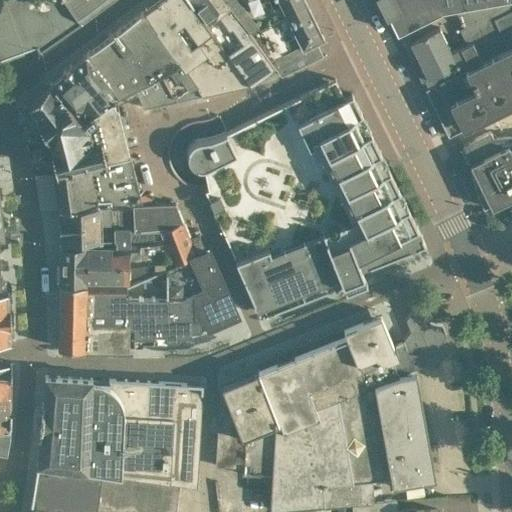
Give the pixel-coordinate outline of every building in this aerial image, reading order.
[(81,18),(106,0),(0,0),(0,59),(24,51),(23,47),(36,42),(40,47),(81,18)] [(176,100),(250,83),(226,49),(206,20),(191,0),(154,0),(144,8),(157,25),(154,27),(181,62),(161,72),(176,100)] [(191,0),(206,20),(226,49),(250,83),(271,68),(274,65),(260,46),(240,19),(226,0),(191,0)] [(250,15),(278,0),(226,0),(240,19),(250,15)] [(278,0),(250,15),(240,19),(260,46),(265,43),(314,17),(306,0),(278,0)] [(381,0),(396,31),(442,9),(453,7),(491,0),(381,0)] [(425,88),(437,113),(448,135),(481,119),(511,103),(511,0),(491,0),(453,7),(471,41),(451,52),(438,27),(428,32),(410,40),(421,62),(413,65),(421,81),(428,77),(432,84),(425,88)] [(134,86),(161,72),(181,62),(154,27),(157,25),(144,8),(95,44),(85,53),(119,93),(134,86)] [(314,17),(265,43),(260,46),(274,65),(282,75),(323,54),(316,40),(324,36),(314,17)] [(99,105),(116,95),(119,93),(85,53),(71,64),(71,63),(70,65),(94,93),(90,96),(99,105)] [(80,117),(99,105),(90,96),(94,93),(70,65),(49,82),(80,117)] [(161,72),(134,86),(137,92),(136,93),(142,106),(176,100),(161,72)] [(274,308),(276,307),(284,304),(343,281),(344,284),(345,287),(355,284),(366,279),(363,271),(366,270),(363,264),(371,261),(424,240),(422,235),(421,233),(403,196),(398,186),(389,168),(385,159),(380,149),(371,132),(370,130),(366,122),(366,121),(352,92),(344,96),(335,77),(223,132),(212,136),(201,138),(195,140),(191,143),(188,148),(187,155),(191,162),(197,166),(204,166),(206,177),(208,187),(205,188),(257,306),(258,308),(260,313),(274,308)] [(129,151),(117,102),(117,101),(116,95),(99,105),(80,117),(49,82),(47,84),(27,104),(33,111),(38,119),(37,120),(43,128),(36,133),(40,139),(45,159),(53,157),(56,169),(129,151)] [(116,95),(117,101),(117,102),(130,96),(136,93),(137,92),(134,86),(119,93),(116,95)] [(492,206),(511,197),(511,201),(510,202),(510,204),(511,203),(511,134),(493,136),(490,130),(483,133),(465,142),(474,160),(470,162),(492,206)] [(109,204),(134,203),(142,203),(135,173),(129,151),(56,169),(55,169),(57,184),(60,206),(109,204)] [(172,261),(178,259),(196,253),(195,251),(189,236),(175,202),(142,203),(134,203),(134,226),(136,229),(138,230),(161,229),(165,240),(171,257),(172,261)] [(134,203),(109,204),(60,206),(62,241),(82,240),(116,238),(116,244),(140,242),(165,240),(161,229),(138,230),(136,229),(134,226),(134,203)] [(205,247),(200,232),(189,236),(195,251),(205,247)] [(111,261),(140,261),(171,257),(165,240),(140,242),(140,245),(112,247),(112,242),(81,244),(61,244),(61,262),(85,262),(85,259),(111,259),(111,261)] [(196,253),(178,259),(184,296),(193,292),(205,287),(223,279),(208,246),(205,247),(195,251),(196,253)] [(85,262),(61,262),(60,281),(79,281),(79,279),(82,277),(85,277),(85,281),(127,281),(172,261),(171,257),(140,261),(111,261),(111,259),(85,259),(85,262)] [(172,261),(127,281),(127,297),(131,297),(131,309),(127,309),(128,344),(142,344),(142,341),(144,341),(144,340),(142,340),(142,334),(153,333),(153,341),(166,340),(166,337),(178,336),(178,333),(190,332),(190,329),(197,329),(199,328),(200,328),(202,326),(203,324),(203,320),(200,318),(200,317),(199,317),(198,316),(197,316),(194,316),(193,292),(184,296),(178,259),(172,261)] [(127,297),(127,281),(85,281),(85,277),(82,277),(79,279),(79,281),(60,281),(59,346),(84,347),(128,347),(128,344),(127,309),(131,309),(131,297),(127,297)] [(199,317),(200,317),(200,318),(202,319),(203,320),(203,322),(206,322),(208,326),(208,327),(239,313),(223,279),(205,287),(193,292),(194,316),(197,316),(198,316),(199,317)] [(0,289),(0,314),(10,314),(9,289),(0,290),(0,289)] [(343,326),(346,333),(257,369),(279,420),(276,421),(272,475),(269,508),(338,503),(348,502),(352,502),(352,501),(355,501),(350,474),(337,397),(407,369),(424,363),(436,365),(444,355),(439,344),(447,334),(442,322),(430,321),(426,310),(413,308),(405,318),(410,329),(403,339),(402,339),(403,341),(394,344),(392,344),(382,319),(380,312),(343,326)] [(0,314),(0,340),(10,340),(12,339),(10,314),(0,314)] [(0,394),(6,394),(10,394),(11,360),(0,359),(0,394)] [(248,398),(244,466),(243,474),(272,475),(276,421),(279,420),(257,369),(239,376),(248,398)] [(436,477),(432,458),(430,444),(416,370),(407,371),(407,369),(337,397),(350,474),(355,501),(373,500),(371,479),(391,478),(392,484),(436,477)] [(105,377),(45,373),(37,463),(196,484),(203,382),(105,376),(105,377)] [(216,464),(244,466),(248,398),(239,376),(221,383),(216,464)] [(0,425),(9,426),(10,394),(6,394),(0,394),(0,425)] [(0,447),(5,448),(9,431),(8,431),(9,428),(9,426),(0,425),(0,447)] [(37,463),(31,503),(90,511),(175,511),(180,483),(196,485),(196,484),(37,463)] [(352,501),(352,502),(352,511),(437,511),(437,508),(397,511),(396,498),(373,500),(355,501),(352,501)] [(342,511),(349,511),(348,502),(338,503),(338,511),(342,511)] [(90,511),(31,503),(29,511),(90,511)]
